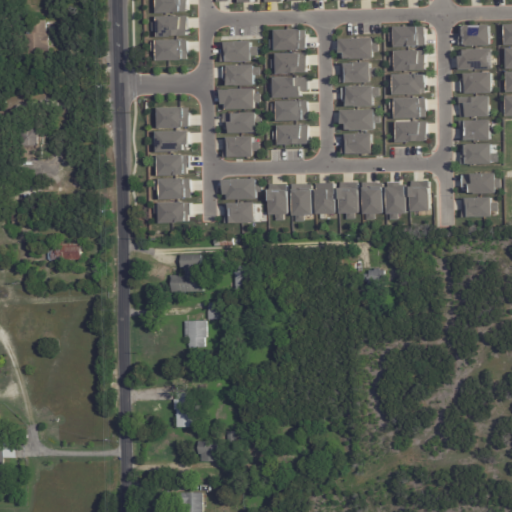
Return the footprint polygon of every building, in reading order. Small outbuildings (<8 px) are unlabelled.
[(156,0),(187,0),(188,13),(157,13),(156,0)] [(157,31),(151,31),(151,22),(157,22),(157,16),(187,16),(188,36),(157,37),(157,31)] [(52,48),(49,48),(50,56),(30,56),(29,36),(34,36),(34,28),(37,27),(36,23),(48,22),(49,38),(52,37),(52,48)] [(490,24),(491,46),(466,47),(465,45),(459,46),(459,32),(459,26),(490,24)] [(394,27),(425,26),(425,47),(395,47),(395,41),(389,41),(389,33),(394,33),(394,27)] [(275,30),(306,29),(307,50),(275,51),(275,49),(269,49),(269,40),(275,40),(275,30)] [(339,38),(374,38),(374,43),(379,43),(379,52),(374,52),(374,58),(343,59),(343,53),(340,53),(339,38)] [(150,42),(156,42),(156,40),(188,40),(188,54),(188,59),(183,59),(182,60),(157,61),(157,51),(151,51),(150,42)] [(221,42),(252,41),(252,47),(258,47),(258,56),(252,56),(253,62),(221,62),(221,42)] [(459,56),(462,56),(462,49),(493,49),(493,69),(459,70),(459,56)] [(395,51),(425,50),(426,71),(395,71),(395,66),(390,66),(389,57),(395,57),(395,51)] [(270,59),(277,59),(277,54),(307,53),(307,73),(277,74),(277,69),(270,69),(270,59)] [(340,63),(371,62),(371,68),(377,67),(377,77),(371,77),(371,83),(340,84),(340,63)] [(223,67),(227,67),(227,65),(255,65),(255,67),(260,67),(260,76),(255,76),(255,85),(226,86),(226,78),(224,79),(223,67)] [(461,92),(461,80),(463,80),(463,73),(492,72),(493,92),(466,93),(466,92),(461,92)] [(388,79),(393,79),(393,74),(427,74),(427,89),(425,89),(425,93),(423,93),(423,94),(393,95),(393,89),(388,89),(388,79)] [(273,77),(308,77),(308,91),(302,91),(302,97),(274,98),(274,92),(269,92),(269,83),(274,83),(273,77)] [(343,88),(347,88),(347,87),(373,86),(374,88),(379,88),(379,96),(374,96),(374,106),(347,107),(347,106),(346,105),(346,99),(343,99),(343,88)] [(256,88),(256,93),(260,93),(261,102),(256,102),(256,109),(227,110),(227,109),(225,109),(225,105),(222,105),(221,89),(256,88)] [(460,97),(491,96),(491,117),(460,117),(460,97)] [(389,100),(395,100),(395,98),(426,97),(427,118),(395,119),(395,109),(389,109),(389,100)] [(271,103),(276,103),(276,101),(308,101),(308,114),(307,114),(307,120),(277,121),(277,112),(271,112),(271,103)] [(157,107),(189,107),(189,113),(190,113),(190,128),(158,129),(157,107)] [(341,110),(375,109),(376,115),(380,114),(381,124),(376,124),(376,130),(345,131),(344,124),(342,124),(341,110)] [(222,113),(257,112),(257,118),(262,118),(262,127),(257,127),(258,133),(230,134),(229,127),(223,128),(222,113)] [(8,116),(19,116),(19,124),(8,124),(8,116)] [(460,120),(491,120),(492,141),(460,141),(460,120)] [(396,122),(427,121),(427,141),(410,141),(410,143),(397,143),(396,122)] [(278,125),(309,125),(309,144),(279,145),(279,139),(272,139),(272,131),(278,131),(278,125)] [(156,132),(190,131),(190,145),(187,145),(187,151),(157,152),(157,146),(152,146),(151,136),(156,136),(156,132)] [(38,149),(28,149),(27,133),(43,132),(44,149),(38,149)] [(341,134),(373,134),(373,154),(342,155),(341,134)] [(223,137),(254,137),(254,142),(260,142),(260,151),(254,151),(255,156),(224,157),(223,137)] [(462,145),(493,144),(493,153),(499,153),(499,162),(493,162),(493,164),(461,165),(461,151),(462,151),(462,145)] [(158,157),(158,155),(185,155),(185,156),(190,156),(190,168),(187,168),(187,175),(158,176),(158,166),(152,166),(152,157),(158,157)] [(463,174),(496,174),(496,179),(502,179),(502,188),(497,188),(497,194),(475,194),(474,193),(470,193),(470,188),(463,188),(463,174)] [(159,179),(191,179),(191,199),(160,199),(160,190),(154,190),(154,181),(159,181),(159,179)] [(224,180),(257,179),(258,184),(262,184),(263,192),(258,193),(258,199),(227,200),(227,194),(224,194),(224,180)] [(411,181),(430,181),(431,211),(412,211),(411,181)] [(360,214),(355,214),(355,219),(346,219),(346,213),(340,213),(340,182),(360,182),(360,214)] [(363,183),(378,182),(378,183),(383,183),(384,214),(374,214),(375,220),(366,220),(366,214),(364,214),(363,183)] [(390,220),(390,214),(387,214),(387,187),(388,187),(388,182),(399,182),(399,185),(407,185),(408,214),(398,214),(398,220),(390,220)] [(317,214),(316,183),(336,183),(337,214),(317,214)] [(275,215),(270,215),(269,184),(289,184),(290,214),(284,214),(284,221),(275,221),(275,215)] [(292,184),(307,184),(313,184),(313,215),(304,215),(304,221),(296,221),(296,216),(293,216),(292,184)] [(462,198),(492,198),(492,203),(499,202),(499,211),(493,211),(493,217),(462,218),(462,198)] [(159,202),(187,202),(187,204),(191,203),(191,215),(188,215),(188,222),(160,223),(160,214),(154,214),(154,205),(159,205),(159,202)] [(225,203),(256,202),(256,223),(226,224),(225,203)] [(13,222),(19,217),(25,224),(18,229),(13,222)] [(238,246),(238,249),(217,249),(217,239),(238,239),(238,246)] [(61,246),(84,246),(84,262),(51,262),(50,253),(54,253),(54,252),(59,252),(58,246),(61,246)] [(208,294),(176,295),(175,278),(188,277),(188,270),(185,270),(184,257),(205,257),(205,279),(208,279),(208,294)] [(246,266),(235,266),(236,288),(247,288),(246,266)] [(365,289),(386,288),(385,268),(364,269),(365,289)] [(208,320),(220,319),(220,303),(208,303),(208,320)] [(206,321),(186,321),(187,348),(207,347),(206,321)] [(175,393),(176,428),(195,427),(194,392),(175,393)] [(222,459),(222,462),(204,462),(204,455),(202,455),(202,442),(223,442),(223,446),(230,446),(230,457),(222,456),(222,459)] [(18,444),(18,458),(6,458),(5,473),(4,473),(3,485),(0,485),(0,443),(6,443),(6,444),(18,444)] [(179,493),(205,493),(205,511),(187,511),(187,505),(178,505),(178,493),(179,493)]
